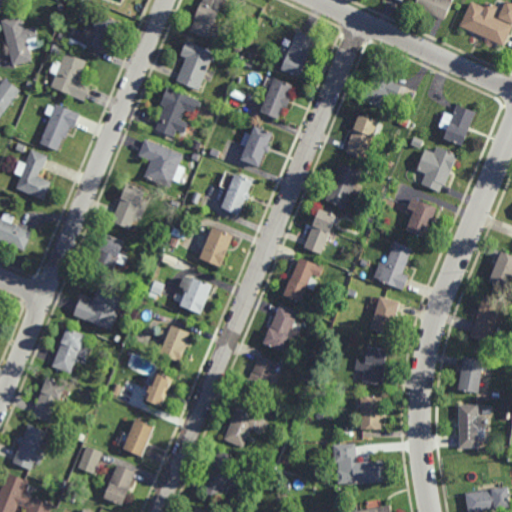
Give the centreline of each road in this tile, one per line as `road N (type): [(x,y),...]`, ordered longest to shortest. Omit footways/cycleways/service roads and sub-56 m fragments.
road 1 (residential): [(511,90),(313,0),(43,297)]
road 2 (residential): [(361,22),(158,511)]
road 3 (residential): [(168,0),(0,402)]
road 4 (residential): [(511,133),(439,315),(422,379),(432,511)]
